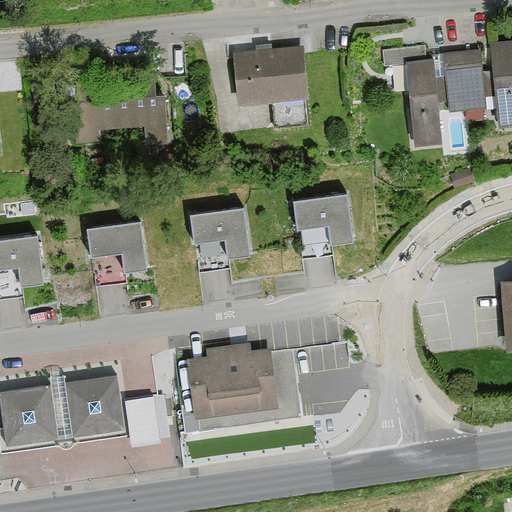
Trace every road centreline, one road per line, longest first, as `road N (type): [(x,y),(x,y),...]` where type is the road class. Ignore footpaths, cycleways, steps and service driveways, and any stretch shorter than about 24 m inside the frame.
road 1 (residential): [(473,0),(0,46)]
road 2 (residential): [(396,292),(0,346)]
road 3 (secondary): [(405,463),(66,511)]
road 4 (residential): [(396,292),(389,350),(405,463)]
road 5 (residential): [(511,195),(435,235),(396,292)]
